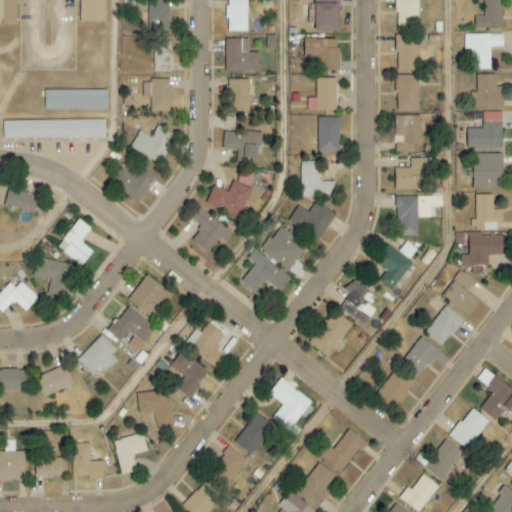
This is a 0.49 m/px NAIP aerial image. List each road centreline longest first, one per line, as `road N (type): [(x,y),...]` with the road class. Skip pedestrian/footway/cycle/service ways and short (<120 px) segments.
road 1 (residential): [(39,511),(108,510),(159,496),(365,231),(373,0)]
road 2 (residential): [(0,158),(68,178),(411,449)]
road 3 (residential): [(0,343),(51,343),(71,332),(119,282),(210,153),(207,0)]
road 4 (residential): [(358,511),(511,315)]
